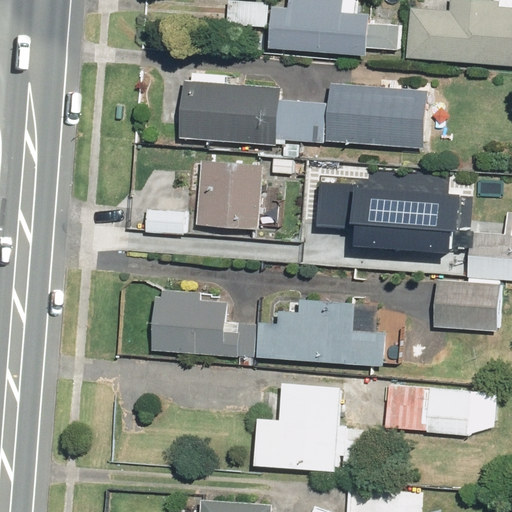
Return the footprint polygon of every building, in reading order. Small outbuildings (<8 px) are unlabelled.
[(268,0),(263,0),(228,0),(228,26),(267,27),(268,0)] [(297,0),(297,13),(269,11),(265,56),(371,65),(375,20),(342,17),(342,0),(297,0)] [(511,11),(417,5),(413,63),(511,69),(511,11)] [(262,49),(263,32),(230,31),(229,47),(262,49)] [(287,87),(186,88),(186,149),(287,148),(287,87)] [(427,92),(330,93),(330,154),(428,153),(427,92)] [(279,166),(196,165),(195,231),(278,232),(279,166)] [(461,257),(465,183),(318,176),(316,227),(352,229),(351,251),(461,257)] [(511,212),(475,212),(473,281),(511,281),(511,212)] [(437,288),(437,330),(504,331),(505,289),(437,288)] [(253,364),(255,323),(229,322),(229,300),(159,297),(157,359),(253,364)] [(380,339),(351,338),(352,307),(266,304),(264,364),(379,368),(380,339)] [(350,425),(345,425),(346,384),(286,383),(284,421),(259,420),(256,468),(347,473),(350,425)] [(391,388),(389,431),(476,435),(478,391),(391,388)] [(271,511),(272,495),(205,494),(204,511),(271,511)]
